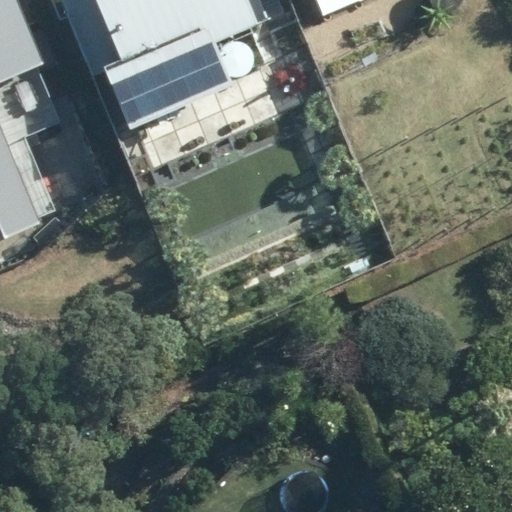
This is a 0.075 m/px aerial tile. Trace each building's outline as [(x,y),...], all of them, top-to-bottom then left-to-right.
[(0,0),(0,238),(52,216),(0,97),(0,72),(44,54),(20,0),(0,0)] [(275,15),(269,0),(70,0),(101,76),(117,69),(138,123),(198,98),(196,92),(235,76),(220,37),(275,15)] [(282,21),(295,52),(320,41),(307,11),(282,21)] [(263,100),(273,102),(283,96),(284,86),(279,77),(269,75),(259,81),(257,91),(263,100)] [(82,105),(33,126),(51,167),(99,147),(82,105)]
